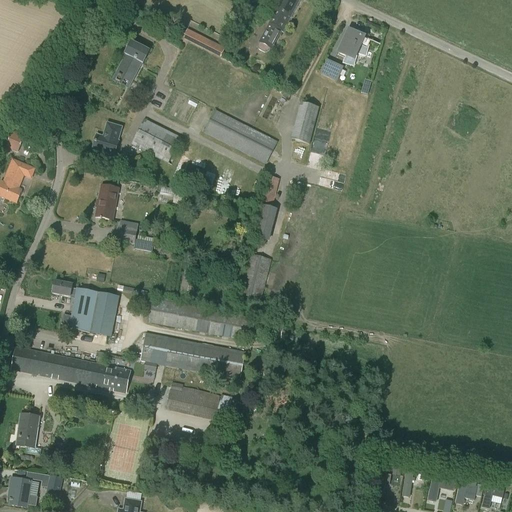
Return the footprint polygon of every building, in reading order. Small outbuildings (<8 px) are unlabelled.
[(283,33),(290,18),(300,0),(279,0),(275,10),(276,11),(268,25),(269,25),(259,43),(271,50),(281,32),(283,33)] [(224,50),(187,31),(183,38),(221,57),(224,50)] [(346,46),(344,50),(341,49),(337,57),(344,60),(343,64),(353,67),(357,54),(365,57),(368,47),(370,43),(349,33),(344,45),(346,46)] [(149,52),(131,43),(124,56),(125,57),(112,81),(128,89),(141,65),(142,65),(149,52)] [(342,71),(327,65),(322,76),(337,83),(342,71)] [(302,105),(293,141),(309,145),(318,109),(302,105)] [(277,143),(214,111),(203,134),(266,166),(277,143)] [(180,139),(144,121),(131,146),(168,164),(180,139)] [(121,129),(107,125),(103,138),(97,136),(92,150),(114,157),(118,143),(117,142),(121,129)] [(6,147),(18,153),(24,139),(12,134),(6,147)] [(313,138),(308,166),(322,169),(327,141),(313,138)] [(22,191),(18,190),(23,176),(30,179),(34,170),(11,161),(2,183),(0,182),(0,197),(16,204),(22,191)] [(262,207),(260,206),(252,239),(269,243),(277,211),(273,210),(280,184),(269,181),(262,207)] [(118,190),(101,186),(95,218),(113,221),(118,190)] [(137,232),(119,228),(117,242),(134,245),(155,249),(156,240),(138,237),(137,241),(135,241),(137,232)] [(271,261),(249,255),(238,296),(261,302),(271,261)] [(196,268),(184,266),(179,295),(190,297),(196,268)] [(68,330),(101,337),(106,338),(114,298),(76,290),(76,291),(71,290),(72,286),(54,282),(51,295),(70,299),(70,298),(75,299),(68,330)] [(142,291),(118,286),(116,291),(141,297),(142,291)] [(248,335),(251,319),(225,314),(218,313),(177,305),(158,301),(152,300),(148,324),(246,343),(248,335)] [(251,319),(248,335),(255,336),(255,332),(264,334),(266,322),(251,319)] [(140,363),(224,379),(229,350),(145,334),(140,363)] [(11,371),(101,390),(106,367),(16,349),(11,371)] [(245,353),(229,350),(224,379),(240,382),(245,353)] [(131,372),(106,367),(101,390),(126,395),(131,372)] [(218,411),(233,415),(237,400),(182,388),(183,386),(172,384),(165,411),(215,422),(218,411)] [(38,419),(19,416),(18,426),(20,427),(17,447),(26,448),(25,455),(40,457),(41,450),(34,449),(38,419)] [(412,496),(412,473),(405,473),(404,496),(412,496)] [(61,481),(51,478),(47,495),(57,498),(61,481)] [(37,498),(28,496),(31,483),(11,480),(9,491),(13,491),(10,507),(26,509),(27,506),(36,508),(37,498)] [(438,502),(439,483),(431,482),(430,501),(438,502)] [(476,496),(480,497),(481,487),(459,484),(457,504),(465,505),(466,501),(475,502),(476,496)] [(500,511),(503,497),(486,494),(482,511),(500,511)] [(139,511),(141,503),(125,500),(123,511),(120,511),(119,511),(139,511)]
